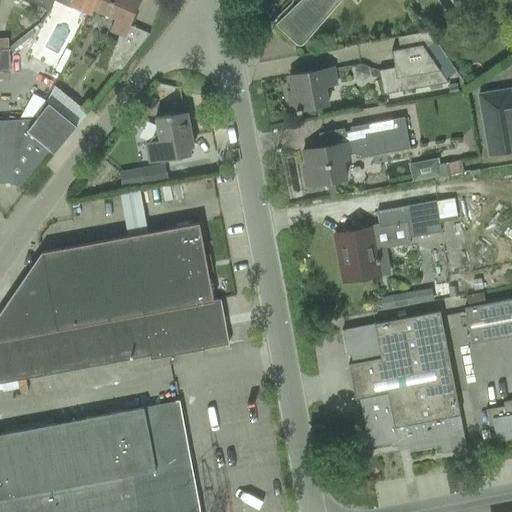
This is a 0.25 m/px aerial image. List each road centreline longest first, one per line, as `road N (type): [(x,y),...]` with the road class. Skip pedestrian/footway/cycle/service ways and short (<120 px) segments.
road 1 (unclassified): [(309,511),(214,0)]
road 2 (unclassified): [(0,258),(212,0)]
